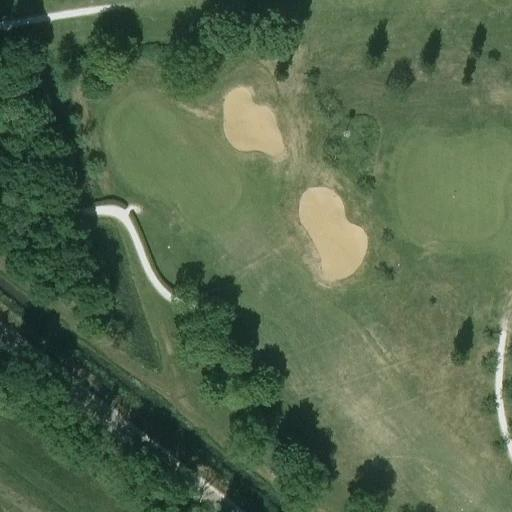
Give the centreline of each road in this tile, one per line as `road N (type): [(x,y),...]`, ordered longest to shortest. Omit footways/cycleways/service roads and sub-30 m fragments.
road 1 (track): [(324,511),(0,260)]
road 2 (unclassified): [(227,511),(0,333)]
